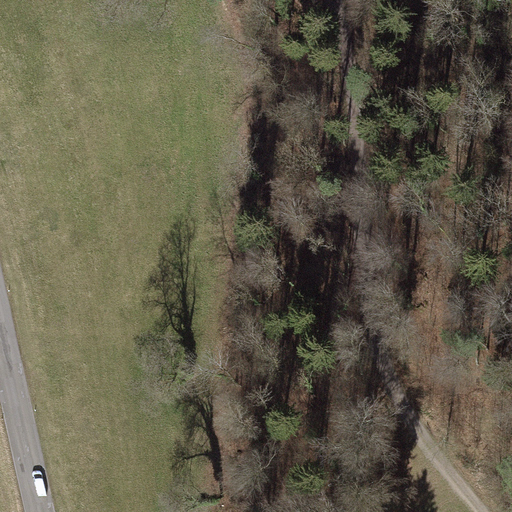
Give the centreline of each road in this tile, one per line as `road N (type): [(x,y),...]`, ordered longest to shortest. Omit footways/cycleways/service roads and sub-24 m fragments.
road 1 (track): [(337,0),(354,74),(369,291),(388,361),(410,412),(490,511)]
road 2 (tertiary): [(40,511),(0,326)]
